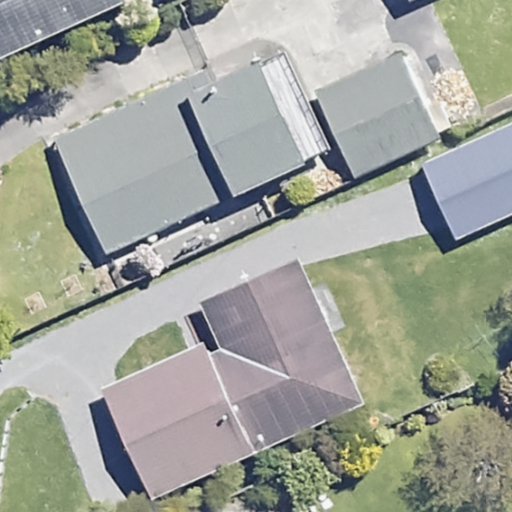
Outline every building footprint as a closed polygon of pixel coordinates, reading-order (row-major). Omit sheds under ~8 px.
[(0,0),(0,33),(78,0),(0,0)] [(253,52),(169,85),(211,192),(295,159),(253,52)] [(439,137),(400,54),(315,94),(354,176),(439,137)] [(71,246),(211,192),(169,85),(163,69),(23,124),(71,246)] [(292,248),(181,300),(195,330),(247,439),(358,387),(292,248)] [(247,439),(195,330),(82,384),(133,493),(247,439)]
